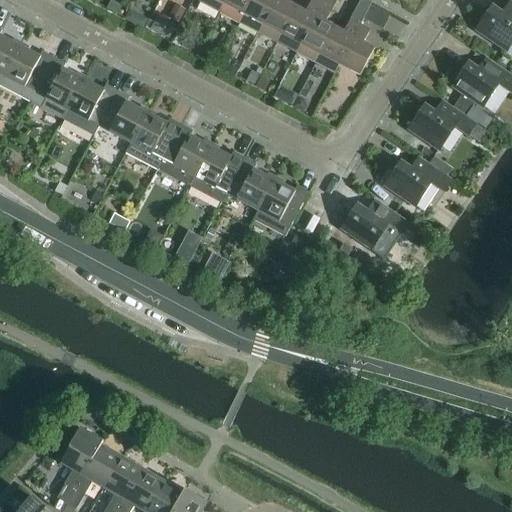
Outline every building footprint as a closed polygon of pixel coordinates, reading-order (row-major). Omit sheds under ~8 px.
[(201,0),(200,3),(221,14),(225,5),(228,0),(201,0)] [(228,0),(225,5),(221,14),(240,24),(244,15),(252,0),(228,0)] [(252,0),(244,15),(240,24),(259,34),(264,25),(276,0),(252,0)] [(276,0),(264,25),(259,34),(278,44),(283,35),(297,8),(288,3),(289,0),(276,0)] [(283,35),(278,44),(298,54),(325,0),(313,0),(306,13),(297,8),(283,35)] [(325,0),(298,54),(297,54),(316,64),(335,28),(326,24),(338,0),(325,0)] [(316,64),(335,74),(340,66),(361,26),(364,20),(371,7),(372,5),(363,0),(361,0),(344,33),(335,28),(316,64)] [(176,5),(169,19),(180,24),(187,10),(176,5)] [(371,7),(364,20),(384,30),(391,17),(371,7)] [(493,7),(476,32),(507,53),(511,45),(511,18),(511,20),(493,7)] [(131,10),(125,20),(135,25),(141,16),(131,10)] [(158,17),(151,30),(170,40),(177,28),(158,17)] [(361,26),(340,66),(361,77),(375,50),(364,44),(371,31),(361,26)] [(0,29),(0,85),(20,47),(0,37),(3,31),(0,29)] [(187,41),(185,45),(187,49),(191,51),(195,50),(197,46),(196,41),(192,39),(187,41)] [(20,47),(0,85),(0,86),(1,87),(14,93),(13,94),(31,103),(55,59),(43,53),(40,58),(20,47)] [(215,49),(209,60),(217,65),(223,54),(215,49)] [(55,59),(31,103),(57,116),(63,120),(68,111),(84,81),(64,70),(67,65),(55,59)] [(469,64),(453,88),(463,95),(475,104),(483,109),(500,85),(511,93),(511,76),(495,65),(487,60),(480,70),(469,64)] [(227,64),(223,71),(236,77),(240,70),(227,64)] [(253,72),(247,82),(255,86),(260,76),(253,72)] [(261,77),(256,87),(265,92),(271,82),(261,77)] [(84,81),(68,111),(89,122),(100,128),(118,92),(107,86),(104,91),(84,81)] [(275,97),(294,108),(300,98),(281,87),(275,97)] [(118,92),(100,128),(111,133),(110,134),(132,145),(148,114),(127,104),(130,98),(118,92)] [(463,95),(454,108),(466,117),(475,104),(463,95)] [(300,98),(294,108),(305,113),(308,107),(306,101),(300,98)] [(426,106),(409,131),(440,152),(456,128),(469,137),(477,125),(451,108),(444,119),(426,106)] [(132,145),(127,154),(158,171),(164,161),(182,126),(170,120),(168,125),(148,114),(132,145)] [(164,161),(158,171),(190,188),(195,178),(211,148),(191,137),(194,132),(182,126),(164,161)] [(195,178),(190,188),(222,204),(227,195),(246,159),(234,153),(231,159),(211,148),(195,178)] [(246,159),(227,195),(238,200),(238,201),(259,212),(275,181),(255,171),(257,166),(246,159)] [(402,163),(385,188),(416,208),(432,185),(445,193),(453,182),(428,164),(420,175),(402,163)] [(259,212),(254,220),(286,237),(310,193),(298,187),(295,192),(275,181),(259,212)] [(60,183),(55,192),(63,197),(68,188),(60,183)] [(97,191),(92,202),(99,206),(105,195),(97,191)] [(358,206),(342,230),(372,251),(373,250),(381,256),(397,233),(401,236),(409,224),(384,207),(377,218),(358,206)] [(124,219),(119,229),(126,232),(131,223),(124,219)] [(210,229),(205,238),(212,242),(216,232),(210,229)] [(151,230),(145,242),(157,248),(163,236),(151,230)] [(296,236),(291,246),(302,251),(307,241),(296,236)] [(344,245),(340,251),(349,257),(353,251),(344,245)] [(178,260),(189,267),(195,257),(183,251),(178,260)] [(383,271),(376,282),(387,289),(394,278),(383,271)] [(74,472),(58,499),(60,501),(67,505),(102,446),(95,443),(97,439),(81,430),(70,449),(71,449),(62,465),(74,472)] [(67,505),(63,511),(73,511),(75,509),(77,510),(93,483),(104,489),(123,459),(102,446),(67,505)] [(115,496),(105,511),(119,511),(143,471),(123,459),(104,489),(115,496)] [(143,471),(119,511),(131,511),(135,507),(143,511),(146,511),(164,483),(143,471)] [(174,511),(185,495),(164,483),(146,511),(174,511)] [(185,495),(174,511),(203,511),(208,504),(193,495),(191,498),(185,495)] [(26,506),(20,511),(48,511),(35,501),(29,508),(26,506)] [(60,501),(56,509),(61,511),(63,511),(67,505),(60,501)]
